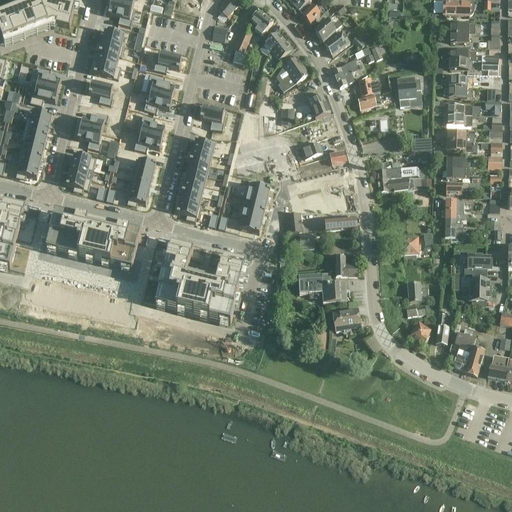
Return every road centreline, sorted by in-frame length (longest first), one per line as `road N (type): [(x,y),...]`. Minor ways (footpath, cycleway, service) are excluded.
road 1 (residential): [(511,401),(416,365),(379,330),(360,181)]
road 2 (residential): [(157,225),(208,0)]
road 3 (residential): [(503,229),(504,0)]
road 4 (residential): [(360,181),(333,97),(307,48),(267,0)]
road 5 (residential): [(48,199),(93,0)]
road 6 (residential): [(360,181),(283,196),(269,244),(259,251)]
